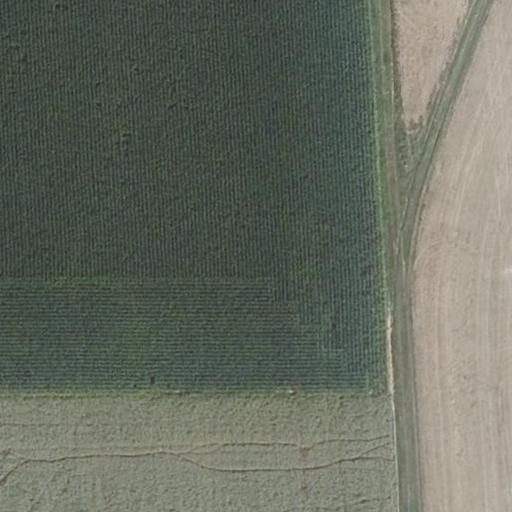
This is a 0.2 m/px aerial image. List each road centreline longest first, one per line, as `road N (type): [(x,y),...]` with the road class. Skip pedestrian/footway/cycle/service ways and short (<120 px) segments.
road 1 (track): [(399,179),(405,511)]
road 2 (track): [(487,0),(399,179)]
road 3 (track): [(386,0),(399,179)]
